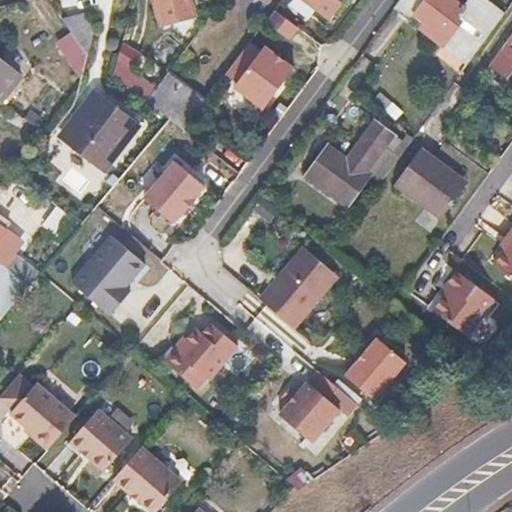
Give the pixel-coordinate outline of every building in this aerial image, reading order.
[(190,0),(152,0),(159,28),(195,19),(190,0)] [(306,0),(330,17),(343,0),(342,0),(306,0)] [(426,21),(421,27),(468,61),(505,11),(489,0),(469,0),(465,6),(456,0),(423,0),(414,13),(426,21)] [(275,8),(266,20),(288,36),(297,24),(275,8)] [(86,16),(60,17),(86,58),(96,32),(86,16)] [(511,37),(490,68),(506,79),(511,70),(511,37)] [(250,40),(226,73),(238,81),(235,85),(264,106),(279,86),(294,66),(281,57),(279,59),(274,55),(275,52),(265,45),(262,49),(250,40)] [(0,100),(19,77),(8,68),(7,69),(0,64),(0,100)] [(123,69),(115,79),(135,93),(136,94),(143,85),(123,69)] [(203,104),(164,75),(145,101),(169,118),(183,129),(203,104)] [(132,130),(116,116),(95,100),(64,137),(100,168),(132,130)] [(15,102),(8,110),(30,126),(36,118),(15,102)] [(324,144),(302,173),(345,205),(367,175),(361,171),(391,132),(372,118),(342,157),(324,144)] [(444,165),(421,148),(394,185),(440,219),(467,182),(444,165)] [(204,184),(175,160),(144,197),(172,221),(183,208),(185,210),(190,204),(194,199),(193,197),(204,184)] [(78,226),(60,211),(46,229),(64,243),(78,226)] [(0,268),(16,247),(1,234),(6,227),(0,221),(0,268)] [(146,264),(113,235),(73,282),(111,314),(132,290),(127,287),(136,275),(146,264)] [(511,241),(508,247),(493,266),(511,279),(511,241)] [(303,246),(270,285),(274,289),(269,295),(264,302),(294,327),(339,275),(303,246)] [(0,269),(0,318),(25,289),(0,269)] [(436,295),(441,298),(430,314),(464,339),(491,302),(451,273),(444,283),(436,295)] [(182,352),(178,350),(167,363),(200,393),(210,381),(212,383),(241,350),(212,325),(208,330),(204,334),(200,331),(182,352)] [(404,361),(375,337),(360,355),(346,372),(344,375),(373,399),(374,397),(404,361)] [(0,395),(0,397),(15,410),(12,412),(28,426),(37,433),(34,436),(48,448),(75,415),(37,383),(33,387),(18,374),(0,395)] [(339,409),(306,382),(292,398),(278,415),(311,443),(339,409)] [(132,438),(98,408),(71,442),(104,471),(132,438)] [(28,426),(26,429),(34,436),(37,433),(28,426)] [(158,511),(184,482),(142,446),(114,479),(152,511),(158,511)]
